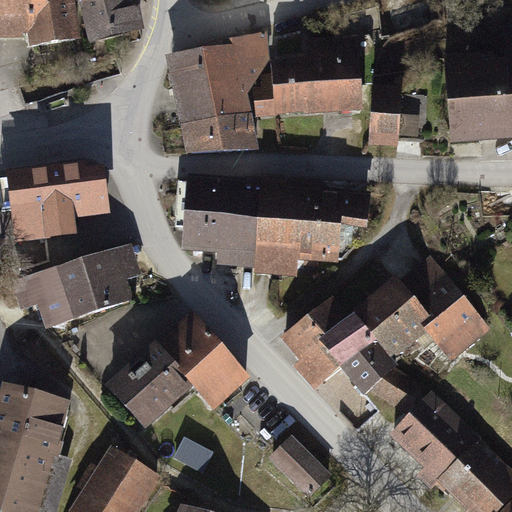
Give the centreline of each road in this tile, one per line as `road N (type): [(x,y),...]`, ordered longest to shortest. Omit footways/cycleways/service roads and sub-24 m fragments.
road 1 (tertiary): [(376,476),(156,240),(130,161)]
road 2 (residential): [(130,161),(511,172)]
road 3 (residential): [(0,337),(37,327),(156,463),(240,511)]
road 4 (unclassified): [(166,29),(217,26),(315,0)]
road 5 (tertiary): [(122,135),(0,153)]
